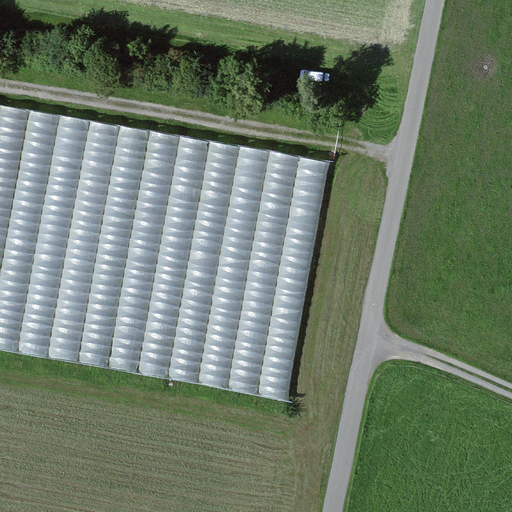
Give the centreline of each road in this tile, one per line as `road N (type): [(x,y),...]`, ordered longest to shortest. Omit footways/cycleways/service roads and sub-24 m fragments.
road 1 (unclassified): [(433,0),(332,511)]
road 2 (track): [(403,155),(0,88)]
road 3 (track): [(367,334),(511,395)]
